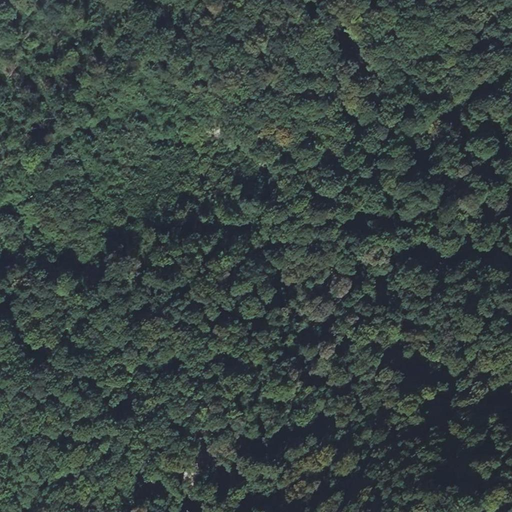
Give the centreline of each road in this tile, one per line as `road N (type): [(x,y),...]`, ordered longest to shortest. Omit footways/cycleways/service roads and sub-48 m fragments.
road 1 (track): [(60,144),(118,98),(200,0)]
road 2 (track): [(0,204),(60,144),(57,123),(0,67)]
